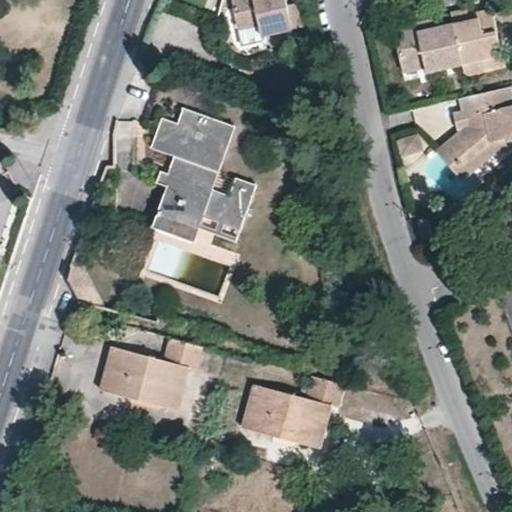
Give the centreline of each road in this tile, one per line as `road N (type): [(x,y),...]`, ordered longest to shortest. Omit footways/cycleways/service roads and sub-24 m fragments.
road 1 (residential): [(335,0),(394,234),(495,511)]
road 2 (residential): [(76,162),(0,395)]
road 3 (residential): [(131,0),(76,162)]
